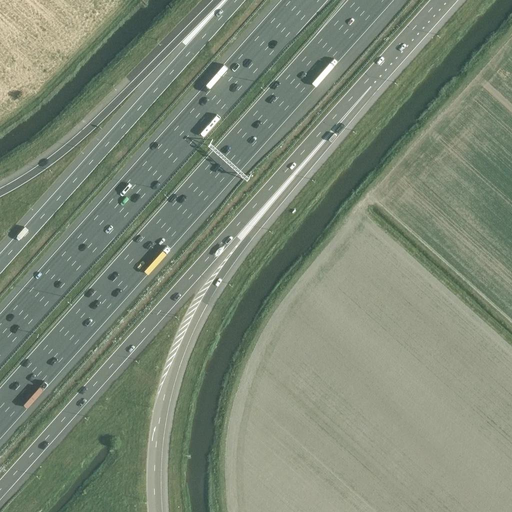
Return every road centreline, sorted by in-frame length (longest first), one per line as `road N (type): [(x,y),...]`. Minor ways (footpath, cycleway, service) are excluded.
road 1 (motorway): [(0,417),(373,0)]
road 2 (motorway): [(0,488),(367,80)]
road 3 (motorway): [(155,511),(163,398),(204,301),(367,80)]
road 4 (motorway): [(303,0),(0,339)]
road 5 (motorway): [(234,0),(0,263)]
road 6 (motorway): [(223,0),(85,127),(0,192)]
